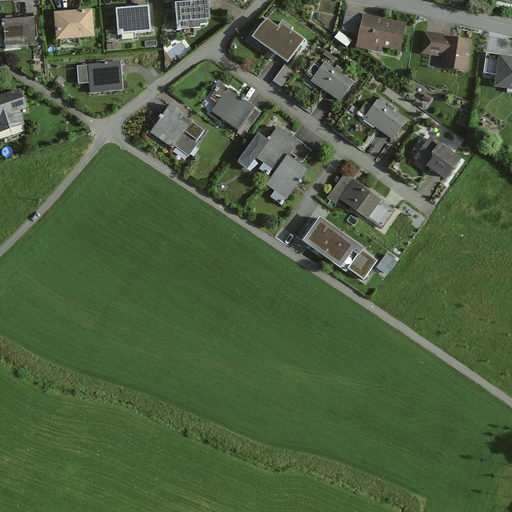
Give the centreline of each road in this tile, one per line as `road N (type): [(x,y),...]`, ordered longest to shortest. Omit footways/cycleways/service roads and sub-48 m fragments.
road 1 (unclassified): [(106,131),(511,404)]
road 2 (residential): [(209,47),(432,210)]
road 3 (residential): [(379,0),(511,30)]
road 4 (residential): [(106,131),(209,47)]
road 5 (unclassified): [(0,63),(106,131)]
